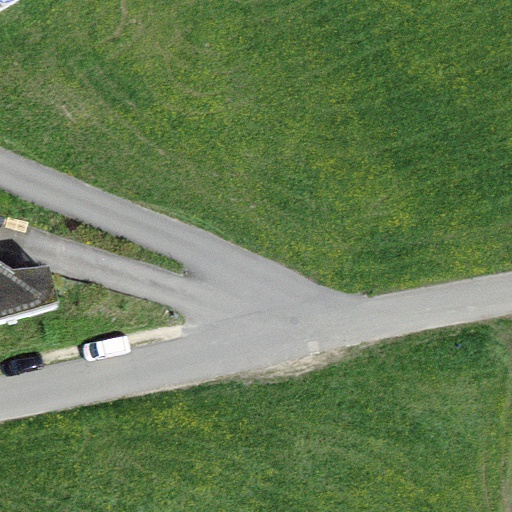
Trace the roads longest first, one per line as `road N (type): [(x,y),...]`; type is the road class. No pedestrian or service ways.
road 1 (residential): [(0,167),(231,264),(351,325)]
road 2 (unclassified): [(351,325),(0,397)]
road 3 (unclassified): [(511,293),(351,325)]
